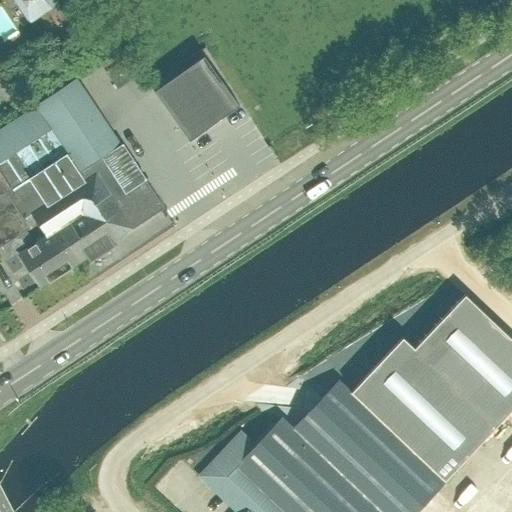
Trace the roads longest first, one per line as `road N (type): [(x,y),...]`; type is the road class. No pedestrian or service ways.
road 1 (primary): [(0,391),(511,54)]
road 2 (unclassified): [(126,511),(109,483),(116,456),(131,441),(511,190)]
